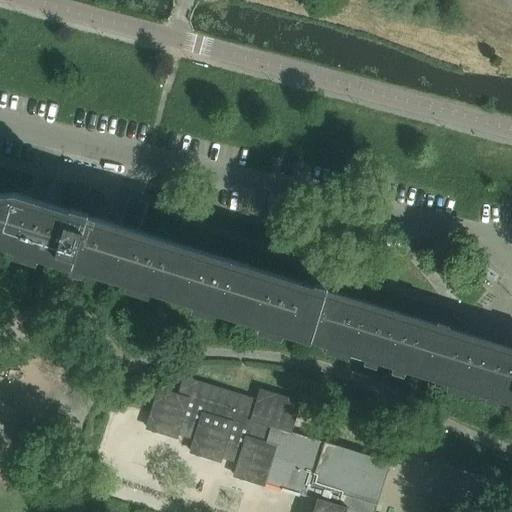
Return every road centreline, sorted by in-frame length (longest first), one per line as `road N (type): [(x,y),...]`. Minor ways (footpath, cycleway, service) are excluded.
road 1 (residential): [(0,125),(492,237)]
road 2 (unclassified): [(511,131),(38,0)]
